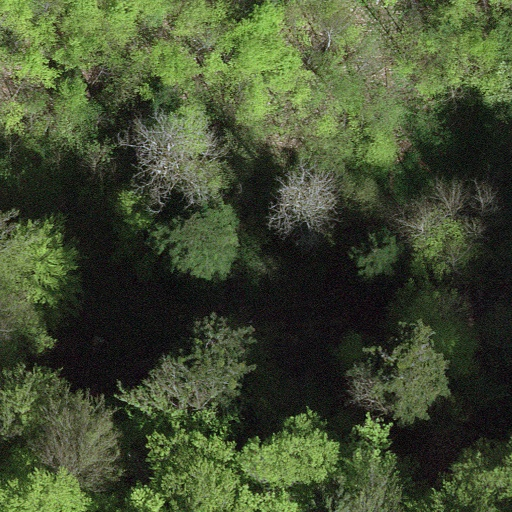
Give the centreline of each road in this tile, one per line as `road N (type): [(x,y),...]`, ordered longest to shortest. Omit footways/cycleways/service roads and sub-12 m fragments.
road 1 (track): [(511,334),(219,346),(0,390)]
road 2 (track): [(0,234),(219,346)]
